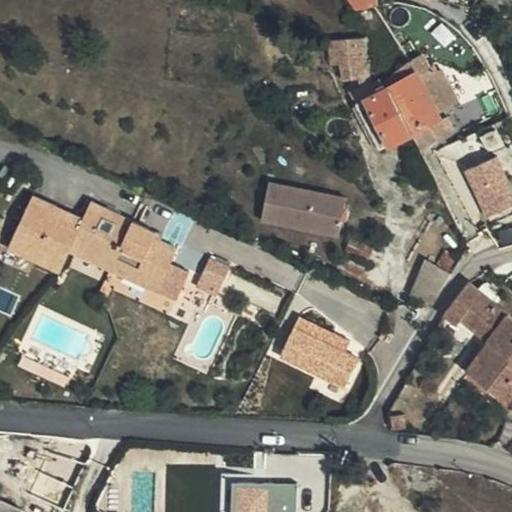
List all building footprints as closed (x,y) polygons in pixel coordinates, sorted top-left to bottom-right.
[(350,0),(356,11),(379,4),(377,0),(350,0)] [(356,43),(321,41),(320,66),(329,66),(330,84),(354,85),(356,43)] [(397,65),(424,108),(449,91),(428,55),(411,64),(403,52),(368,73),(373,81),(397,65)] [(420,120),(432,138),(439,133),(424,108),(397,65),(373,81),(404,129),(420,120)] [(376,148),(404,129),(373,81),(353,93),(346,98),(376,148)] [(404,129),(413,148),(432,138),(420,120),(404,129)] [(511,186),(500,157),(470,169),(488,213),(511,203),(511,186)] [(330,229),(338,191),(266,177),(259,212),(330,229)] [(70,237),(79,217),(28,192),(6,239),(58,263),(66,247),(70,237)] [(111,257),(129,219),(88,199),(79,217),(70,237),(111,257)] [(153,228),(129,219),(111,257),(107,266),(177,300),(192,272),(165,261),(173,246),(151,235),(153,228)] [(342,250),(369,257),(371,241),(344,236),(342,250)] [(107,266),(111,257),(70,237),(66,247),(107,266)] [(232,265),(211,255),(195,286),(216,297),(232,265)] [(427,257),(411,290),(436,302),(453,269),(427,257)] [(337,272),(361,280),(364,275),(366,267),(340,259),(337,272)] [(461,280),(435,311),(448,323),(457,315),(481,337),(455,367),(494,400),(508,385),(511,381),(511,325),(482,298),(488,291),(474,279),(469,286),(461,280)] [(353,338),(303,315),(284,356),(348,384),(361,355),(348,349),(353,338)] [(52,388),(60,371),(20,351),(12,368),(52,388)] [(295,511),(297,480),(275,480),(275,473),(226,471),(224,511),(295,511)]
